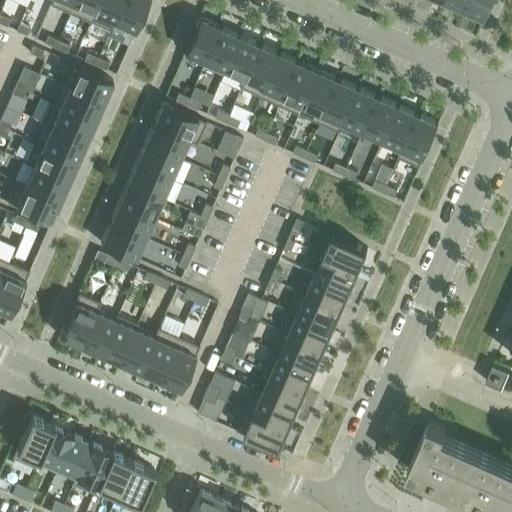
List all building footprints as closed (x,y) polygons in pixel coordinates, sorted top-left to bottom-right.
[(71,12),(76,0),(51,0),(50,3),(51,3),(71,12)] [(91,21),(99,0),(76,0),(71,12),(91,21)] [(114,21),(123,0),(99,0),(91,21),(110,30),(111,30),(115,21),(114,21)] [(135,30),(148,0),(123,0),(114,21),(115,21),(135,30)] [(467,0),(464,8),(485,17),(492,0),(467,0)] [(0,22),(7,26),(10,18),(0,13),(0,22)] [(205,61),(221,25),(200,16),(184,51),(205,61)] [(27,34),(30,27),(19,22),(16,29),(27,34)] [(225,69),(240,34),(221,25),(205,61),(225,69)] [(245,78),(260,43),(240,34),(225,69),(244,78),(245,78)] [(56,47),(59,40),(48,35),(45,42),(56,47)] [(67,52),(70,44),(59,40),(56,47),(67,52)] [(261,96),(280,52),(260,43),(245,78),(244,78),(240,86),(241,87),(261,96)] [(40,57),(43,49),(32,45),(29,52),(40,57)] [(95,64),(98,57),(87,52),(84,59),(95,64)] [(280,104),(300,60),(280,52),(261,96),(280,104)] [(106,69),(109,62),(98,57),(95,64),(106,69)] [(300,113),(320,69),(300,60),(280,104),(300,113)] [(104,100),(113,80),(69,61),(60,81),(104,100)] [(320,122),(339,78),(320,69),(300,113),(320,122)] [(25,90),(29,83),(18,78),(15,85),(25,90)] [(344,122),(359,86),(339,78),(320,122),(340,130),(341,131),(345,122),(344,122)] [(95,121),(104,100),(60,81),(51,101),(95,121)] [(22,97),(25,90),(15,85),(11,92),(22,97)] [(363,130),(379,95),(359,86),(344,122),(345,122),(363,130)] [(186,104),(189,97),(178,92),(175,99),(186,104)] [(383,139),(399,104),(379,95),(363,130),(382,139),(383,139)] [(197,109),(200,102),(189,97),(186,104),(197,109)] [(86,140),(95,121),(51,101),(42,121),(42,122),(51,126),(51,125),(86,140)] [(198,141),(206,121),(162,102),(153,122),(189,137),(188,139),(197,143),(198,141)] [(401,152),(418,113),(399,104),(383,139),(382,139),(380,143),(381,143),(400,152),(401,152)] [(226,122),(229,114),(218,109),(215,117),(226,122)] [(420,166),(439,122),(418,113),(401,152),(400,152),(398,156),(399,157),(420,166)] [(237,126),(240,119),(229,114),(226,122),(237,126)] [(0,125),(8,130),(11,122),(0,117),(0,118),(0,125)] [(180,158),(188,139),(189,137),(153,122),(144,142),(180,158)] [(0,134),(5,137),(8,130),(0,125),(0,134)] [(78,160),(86,140),(51,125),(51,126),(43,144),(42,145),(78,160)] [(265,139),(268,132),(257,127),(254,134),(265,139)] [(276,144),(279,136),(268,132),(265,139),(276,144)] [(231,145),(238,148),(243,137),(235,134),(231,145)] [(69,180),(78,160),(42,145),(43,144),(34,140),(34,141),(25,160),(24,161),(33,165),(34,165),(69,180)] [(171,177),(180,158),(144,142),(136,162),(171,177)] [(305,156),(308,149),(297,144),(294,152),(305,156)] [(316,161),(319,154),(308,149),(305,156),(316,161)] [(162,197),(171,177),(136,162),(127,182),(162,197)] [(344,174),(347,166),(336,162),(333,169),(344,174)] [(222,163),(218,174),(225,178),(230,167),(222,163)] [(60,200),(69,180),(34,165),(33,165),(25,183),(25,184),(60,200)] [(355,179),(358,171),(347,166),(344,174),(355,179)] [(220,189),(225,178),(218,174),(213,185),(220,189)] [(60,200),(25,184),(25,183),(17,179),(16,180),(7,201),(51,220),(60,200)] [(384,191),(387,184),(376,179),(373,186),(384,191)] [(154,217),(162,197),(127,182),(118,201),(154,217)] [(395,196),(398,189),(387,184),(384,191),(395,196)] [(145,237),(154,217),(118,201),(110,221),(145,237)] [(205,203),(200,214),(208,217),(212,206),(205,203)] [(24,225),(27,218),(16,213),(13,220),(24,225)] [(203,228),(208,217),(200,214),(195,225),(203,228)] [(35,230),(38,223),(27,218),(24,225),(35,230)] [(136,257),(145,237),(110,221),(100,242),(109,246),(136,257)] [(296,241),(301,230),(293,227),(288,238),(296,241)] [(359,269),(368,248),(324,229),(315,250),(315,251),(323,254),(324,253),(359,269)] [(23,232),(14,254),(25,258),(34,237),(23,232)] [(291,252),(296,241),(288,238),(284,249),(291,252)] [(188,242),(183,253),(190,257),(195,246),(188,242)] [(115,265),(118,258),(107,253),(104,260),(115,265)] [(185,268),(190,257),(183,253),(178,264),(185,268)] [(350,289),(359,269),(324,253),(323,254),(315,273),(350,289)] [(0,279),(9,260),(0,256),(0,279)] [(129,263),(118,258),(115,265),(126,270),(129,263)] [(0,309),(10,314),(29,270),(9,260),(0,279),(0,309)] [(278,280),(283,269),(276,266),(271,277),(278,280)] [(155,283),(158,275),(147,270),(144,278),(155,283)] [(342,308),(350,289),(315,273),(307,292),(307,293),(342,308)] [(169,280),(158,275),(155,283),(166,287),(169,280)] [(274,291),(278,280),(271,277),(266,288),(274,291)] [(194,300),(197,293),(186,288),(183,295),(194,300)] [(342,308),(307,293),(307,292),(298,288),(298,289),(289,309),(333,328),(342,308)] [(80,344),(96,309),(97,310),(101,301),(99,301),(79,291),(59,335),(80,344)] [(208,298),(197,293),(194,300),(205,305),(208,298)] [(251,316),(255,309),(244,304),(240,311),(251,316)] [(100,353),(115,318),(114,318),(97,310),(96,309),(80,344),(100,353)] [(324,348),(333,328),(289,309),(280,329),(324,348)] [(248,323),(251,316),(240,311),(237,318),(248,323)] [(120,362),(135,327),(136,327),(138,323),(137,322),(117,314),(116,313),(114,318),(115,318),(100,353),(120,362)] [(159,379),(179,335),(159,327),(158,326),(154,335),(155,336),(140,371),(159,379)] [(140,371),(155,336),(154,335),(136,327),(135,327),(120,362),(140,371)] [(316,368),(324,348),(280,329),(272,348),(316,368)] [(180,388),(200,344),(179,335),(159,379),(180,388)] [(234,355),(237,348),(226,343),(223,351),(234,355)] [(307,387),(316,368),(272,348),(263,368),(262,369),(271,373),(272,372),(307,387)] [(231,363),(234,355),(223,351),(220,358),(231,363)] [(510,371),(493,364),(486,381),(502,388),(510,371)] [(298,407),(307,387),(272,372),(271,373),(263,391),(263,392),(298,407)] [(217,395),(220,388),(209,383),(206,390),(217,395)] [(298,407),(263,392),(263,391),(255,387),(254,388),(246,408),(290,427),(298,407)] [(213,402),(217,395),(206,390),(202,397),(213,402)] [(280,448),(290,427),(246,408),(236,428),(280,448)] [(35,466),(53,424),(31,414),(13,456),(35,466)] [(511,511),(511,468),(442,437),(446,428),(429,420),(408,469),(507,511),(511,511)] [(56,470),(73,433),(53,424),(35,466),(37,462),(56,470)] [(73,483),(92,441),(73,433),(56,470),(57,471),(59,466),(76,474),(72,483),(73,483)] [(94,492),(112,450),(92,441),(73,483),(94,492)] [(114,501),(132,459),(112,450),(94,492),(95,493),(99,484),(117,492),(113,500),(114,501)] [(135,510),(154,468),(132,459),(114,501),(135,510)] [(21,496),(25,487),(16,483),(12,492),(21,496)] [(30,500),(34,491),(25,487),(21,496),(30,500)] [(214,511),(221,498),(200,488),(189,511),(214,511)] [(236,511),(239,506),(221,498),(214,511),(236,511)] [(57,511),(60,511),(64,504),(55,500),(51,509),(57,511)]
